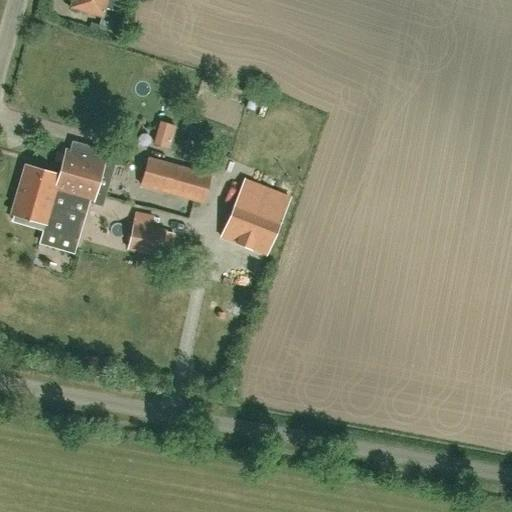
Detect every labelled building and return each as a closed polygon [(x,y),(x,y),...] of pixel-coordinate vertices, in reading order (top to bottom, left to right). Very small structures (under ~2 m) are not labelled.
[(102,17),(107,0),(71,0),(69,8),(102,17)] [(148,145),(167,149),(172,124),(154,121),(148,145)] [(14,216),(13,222),(43,231),(44,230),(51,232),(50,233),(78,241),(89,204),(102,208),(114,164),(104,162),(107,152),(72,142),(69,152),(65,151),(58,176),(25,166),(10,215),(14,216)] [(140,185),(203,203),(210,176),(148,158),(140,185)] [(243,183),(238,194),(219,238),(267,258),(286,213),(257,202),(262,191),(243,183)] [(127,250),(161,257),(166,231),(132,224),(127,250)]
